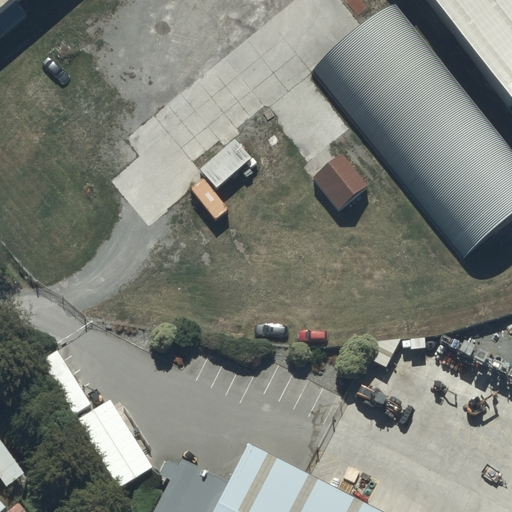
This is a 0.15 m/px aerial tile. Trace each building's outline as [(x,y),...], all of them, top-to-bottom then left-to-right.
[(511,187),(511,176),(385,0),(365,0),(317,34),(456,228),(511,187)] [(511,0),(419,0),(480,82),(511,58),(511,0)] [(58,60),(10,99),(66,167),(64,169),(89,199),(138,158),(58,60)] [(267,110),(237,134),(248,147),(235,158),(221,142),(191,166),(204,182),(166,213),(202,257),(225,238),(217,228),(260,193),(258,190),(291,163),(269,136),(281,126),(267,110)] [(342,159),(312,183),(338,216),(368,192),(342,159)] [(401,343),(374,345),(365,363),(386,373),(401,343)] [(174,440),(137,511),(401,511),(238,429),(220,464),(174,440)]
